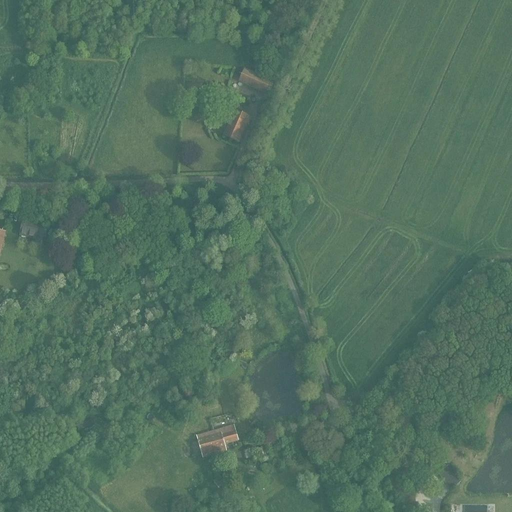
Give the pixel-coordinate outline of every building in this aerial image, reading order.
[(240,82),(264,93),(270,80),(245,69),(240,82)] [(249,117),(235,111),(224,136),(238,142),(249,117)] [(24,219),(20,236),(35,239),(36,235),(45,237),(48,225),(24,219)] [(93,425),(91,420),(76,425),(79,431),(93,425)] [(203,457),(225,450),(224,444),(237,440),(236,438),(235,432),(233,427),(197,437),(203,457)] [(268,447),(258,450),(260,459),(270,456),(268,447)] [(452,487),(461,480),(448,465),(439,472),(452,487)] [(228,482),(222,475),(213,481),(219,489),(228,482)] [(237,495),(233,496),(235,502),(239,501),(241,507),(246,505),(241,489),(235,491),(237,495)]
